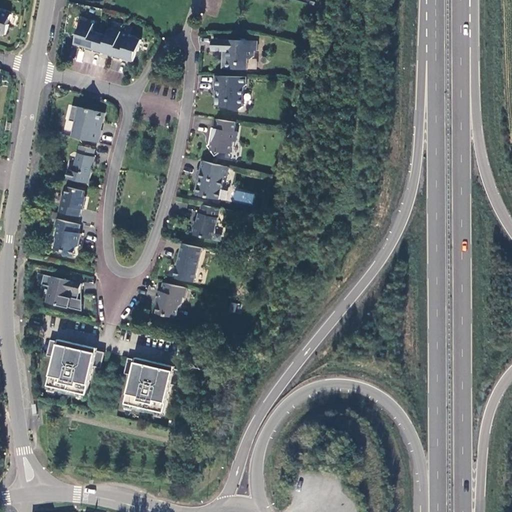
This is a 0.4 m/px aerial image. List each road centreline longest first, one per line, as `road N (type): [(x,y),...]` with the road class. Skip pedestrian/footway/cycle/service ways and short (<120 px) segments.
road 1 (trunk): [(425,0),(405,209),(391,240),(255,419),(221,507)]
road 2 (trunk): [(463,511),(460,0)]
road 3 (trunk): [(435,0),(437,511)]
road 4 (residential): [(133,96),(109,198),(108,239),(115,269),(137,270),(161,219),(186,113),(191,55),(183,42)]
road 5 (residential): [(30,495),(7,345),(5,258),(35,70)]
road 6 (trunk): [(265,511),(254,471),(265,430),(284,404),(326,384),(373,392),(400,415),(420,456),(423,511)]
road 7 (trunk): [(511,229),(481,155),(473,0)]
road 8 (trunk): [(478,511),(485,424),(511,372)]
